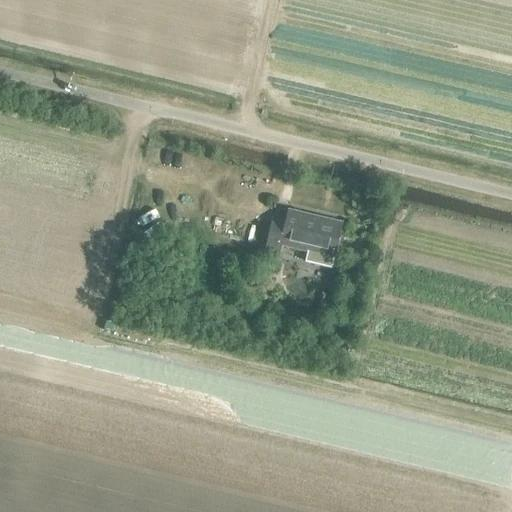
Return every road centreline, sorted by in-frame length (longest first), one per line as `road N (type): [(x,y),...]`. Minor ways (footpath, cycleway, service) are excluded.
road 1 (unclassified): [(511,195),(0,70)]
road 2 (track): [(144,106),(125,155),(39,511)]
road 3 (track): [(7,511),(92,175)]
road 4 (track): [(241,129),(273,0)]
